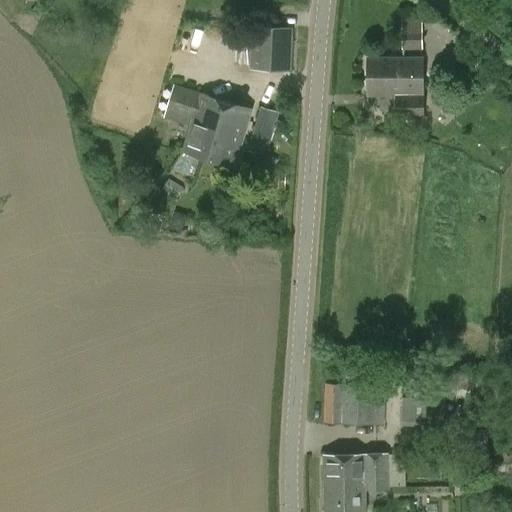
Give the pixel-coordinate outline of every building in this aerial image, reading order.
[(402,51),(423,51),(422,19),(402,20),(402,51)] [(251,69),(291,71),(292,28),(252,27),(251,69)] [(397,119),(422,119),(421,59),(369,60),(369,96),(397,96),(397,119)] [(234,167),(251,110),(174,87),(165,115),(192,124),(183,152),(234,167)] [(384,426),(385,386),(325,384),(324,424),(384,426)] [(388,466),(388,454),(324,455),(324,481),(365,480),(373,480),(373,476),(380,476),(379,466),(388,466)] [(388,481),(389,489),(406,488),(405,460),(396,460),(395,454),(388,454),(388,466),(388,481)] [(389,489),(388,481),(388,466),(379,466),(380,476),(373,476),(373,480),(365,480),(324,481),(325,511),(346,511),(366,511),(366,489),(389,489)]
